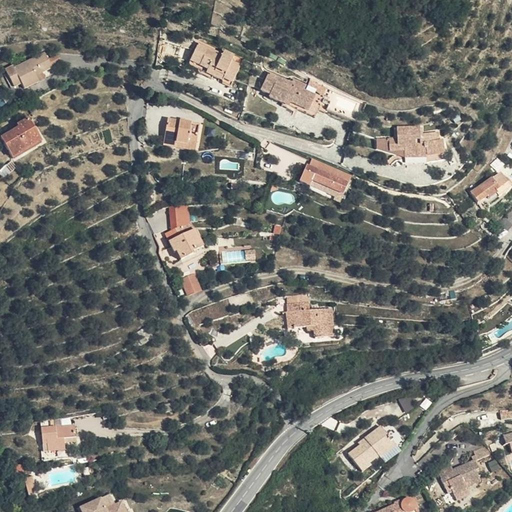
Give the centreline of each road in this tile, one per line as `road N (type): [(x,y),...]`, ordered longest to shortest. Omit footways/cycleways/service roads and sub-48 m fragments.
road 1 (unknown): [(180,320),(227,291),(303,273),(414,289),(463,284),(499,260)]
road 2 (tertiary): [(228,511),(300,426),(345,398),(511,350)]
